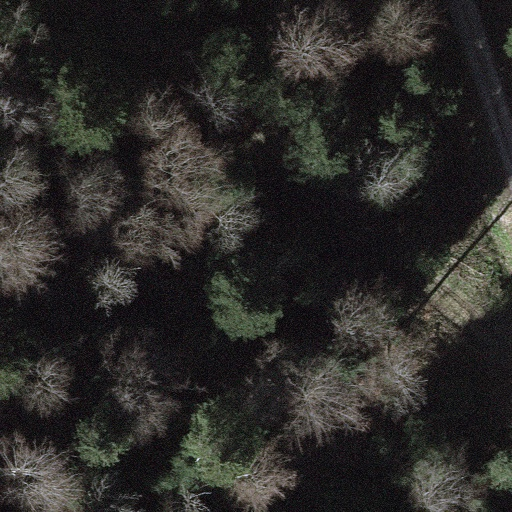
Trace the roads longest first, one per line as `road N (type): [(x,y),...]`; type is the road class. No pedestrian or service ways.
road 1 (track): [(511,356),(456,317),(129,0)]
road 2 (track): [(511,149),(459,0)]
